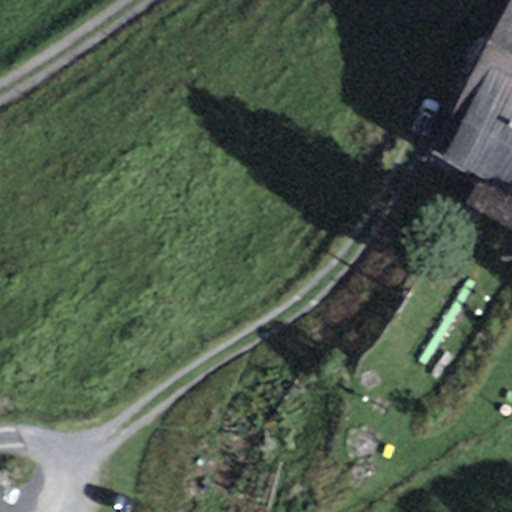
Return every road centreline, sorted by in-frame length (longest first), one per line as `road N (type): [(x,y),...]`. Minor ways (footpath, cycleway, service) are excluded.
road 1 (track): [(0,437),(94,440),(298,303),(357,242),(447,84)]
road 2 (track): [(135,0),(0,95)]
